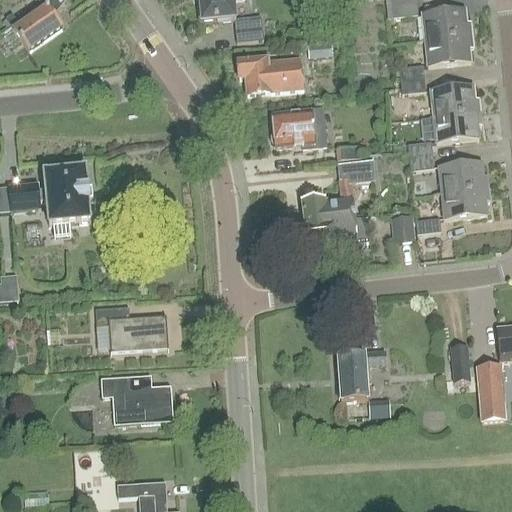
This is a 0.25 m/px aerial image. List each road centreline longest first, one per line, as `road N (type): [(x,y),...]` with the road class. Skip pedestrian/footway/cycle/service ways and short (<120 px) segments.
road 1 (residential): [(235,304),(511,275)]
road 2 (tertiary): [(235,304),(215,158),(168,70)]
road 3 (tertiary): [(246,511),(235,304)]
road 4 (residential): [(0,111),(100,98),(168,70)]
